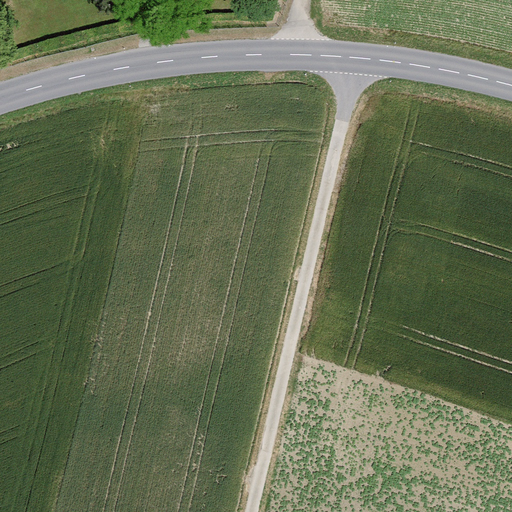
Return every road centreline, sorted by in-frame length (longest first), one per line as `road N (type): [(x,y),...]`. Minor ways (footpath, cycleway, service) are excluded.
road 1 (tertiary): [(0,100),(40,85),(232,53),(429,65),(511,85)]
road 2 (track): [(356,57),(252,511)]
